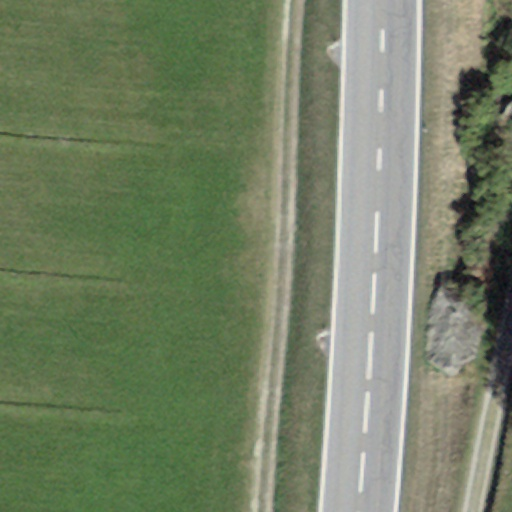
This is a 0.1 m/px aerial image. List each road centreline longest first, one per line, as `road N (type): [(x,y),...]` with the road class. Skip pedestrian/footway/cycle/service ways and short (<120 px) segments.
road 1 (secondary): [(380,0),(356,511)]
road 2 (track): [(474,511),(511,306)]
